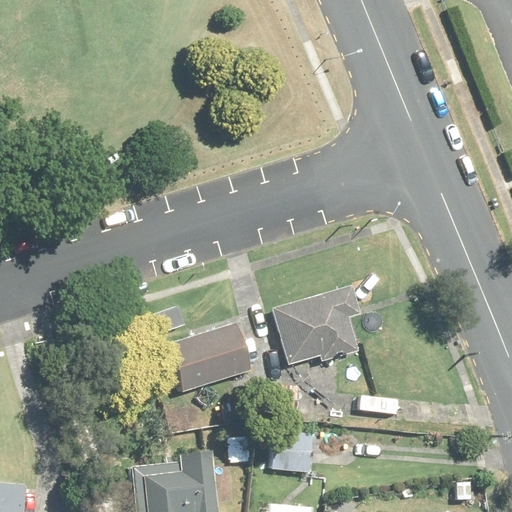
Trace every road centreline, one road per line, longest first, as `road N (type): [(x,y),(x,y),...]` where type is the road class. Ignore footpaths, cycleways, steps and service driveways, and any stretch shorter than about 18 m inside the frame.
road 1 (residential): [(0,292),(428,169)]
road 2 (residential): [(428,169),(511,379)]
road 3 (residential): [(360,0),(428,169)]
